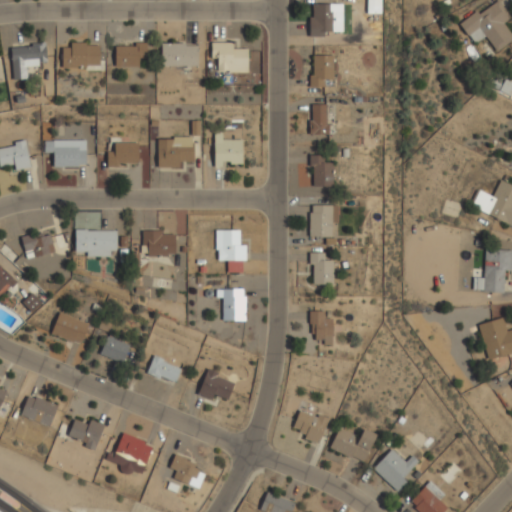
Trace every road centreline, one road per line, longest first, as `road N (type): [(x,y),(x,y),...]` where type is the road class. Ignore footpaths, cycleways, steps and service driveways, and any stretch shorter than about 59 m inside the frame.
road 1 (residential): [(216,511),(268,397),(276,337),(277,0)]
road 2 (residential): [(0,347),(249,449),(371,511)]
road 3 (residential): [(277,199),(48,200),(0,210)]
road 4 (residential): [(277,9),(0,16)]
